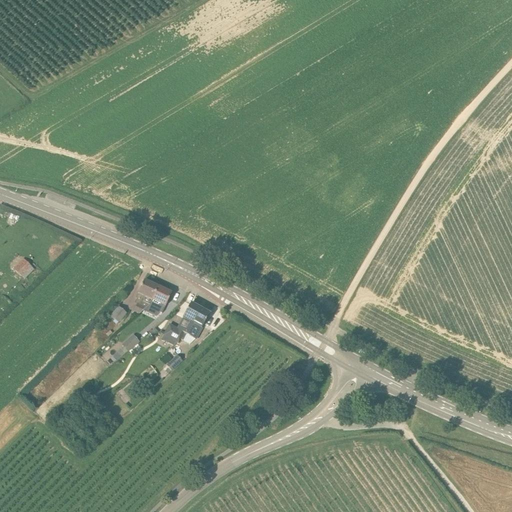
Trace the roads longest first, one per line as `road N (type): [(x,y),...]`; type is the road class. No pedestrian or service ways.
road 1 (track): [(332,326),(430,160),(511,64)]
road 2 (tertiary): [(169,511),(212,476),(317,418),(357,366)]
road 3 (secondary): [(357,366),(171,264)]
road 4 (secondary): [(0,194),(171,264)]
road 5 (secondary): [(511,436),(357,366)]
